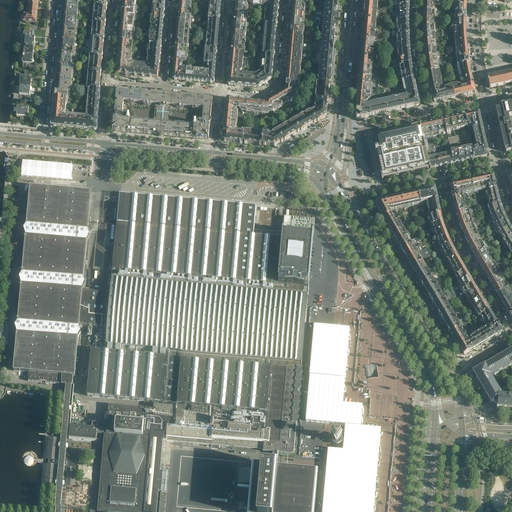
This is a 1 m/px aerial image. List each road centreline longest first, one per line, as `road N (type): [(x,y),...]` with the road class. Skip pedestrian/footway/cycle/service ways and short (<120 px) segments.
road 1 (residential): [(492,420),(362,197)]
road 2 (secondary): [(458,404),(349,203)]
road 3 (secondary): [(327,195),(431,385)]
road 4 (secondary): [(103,150),(309,174)]
road 5 (residential): [(444,178),(462,248),(511,333)]
road 6 (residential): [(219,92),(261,96),(279,85),(286,0)]
road 7 (residential): [(55,0),(42,137)]
road 8 (tertiary): [(340,122),(351,0)]
